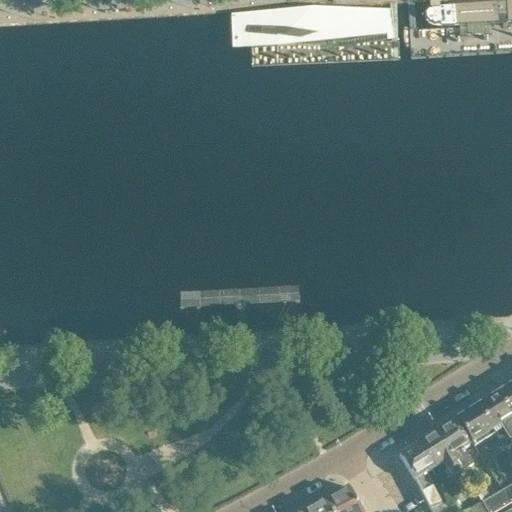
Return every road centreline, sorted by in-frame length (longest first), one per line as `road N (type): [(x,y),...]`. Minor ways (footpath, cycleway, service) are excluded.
road 1 (residential): [(511,348),(344,452)]
road 2 (residential): [(344,452),(230,511)]
